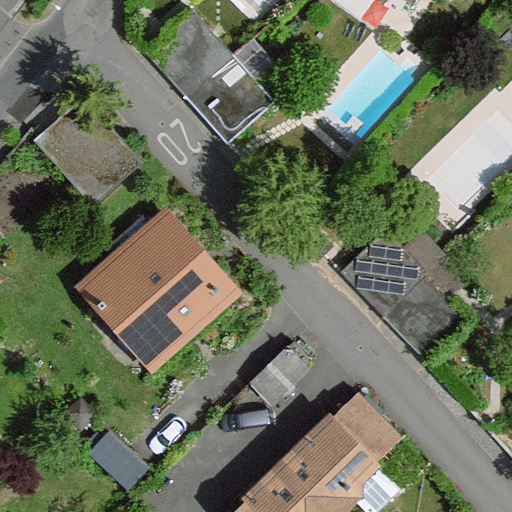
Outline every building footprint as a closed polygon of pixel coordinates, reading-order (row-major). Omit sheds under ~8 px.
[(194,10),(147,52),(189,100),(237,56),(194,10)] [(237,56),(189,100),(230,145),(278,103),(237,56)] [(139,162),(85,104),(44,142),(97,200),(139,162)] [(124,268),(161,237),(145,218),(108,250),(124,268)] [(124,268),(99,290),(154,353),(223,291),(171,229),(161,237),(124,268)] [(389,229),(343,273),(386,317),(433,273),(389,229)] [(476,318),(433,273),(386,317),(431,365),(476,318)] [(406,437),(362,392),(334,418),(377,463),(403,439),(406,437)] [(350,491),(377,463),(334,418),(303,449),(302,459),(305,462),(290,477),(323,511),(342,511),(357,498),(350,491)] [(380,511),(403,490),(377,463),(350,491),(357,498),(369,511),(380,511)] [(323,511),(290,477),(276,491),(273,488),(263,488),(238,511),(323,511)]
